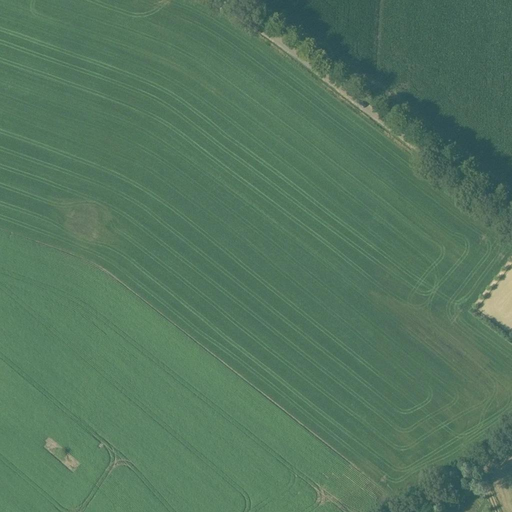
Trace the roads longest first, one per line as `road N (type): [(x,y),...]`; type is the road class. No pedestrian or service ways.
road 1 (unclassified): [(511,220),(217,0)]
road 2 (unclassified): [(411,511),(511,446)]
